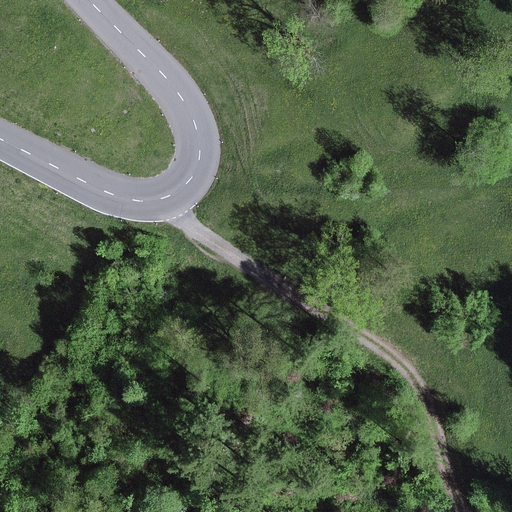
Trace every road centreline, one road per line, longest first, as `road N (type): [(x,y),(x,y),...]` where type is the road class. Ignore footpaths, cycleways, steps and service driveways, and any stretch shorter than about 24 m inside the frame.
road 1 (track): [(171,195),(211,232),(429,376),(457,437),(473,511)]
road 2 (secondary): [(91,0),(187,107),(199,157),(190,179),(154,201),(121,198),(0,139)]
